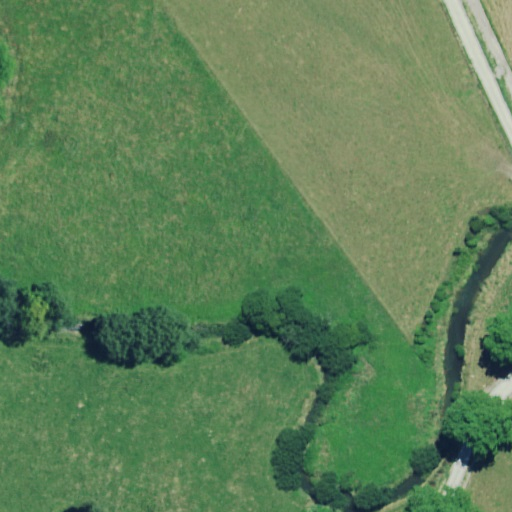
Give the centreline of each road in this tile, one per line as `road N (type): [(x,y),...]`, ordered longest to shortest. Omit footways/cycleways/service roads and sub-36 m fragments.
road 1 (track): [(511,381),(494,400),(441,511)]
road 2 (track): [(511,111),(463,0)]
